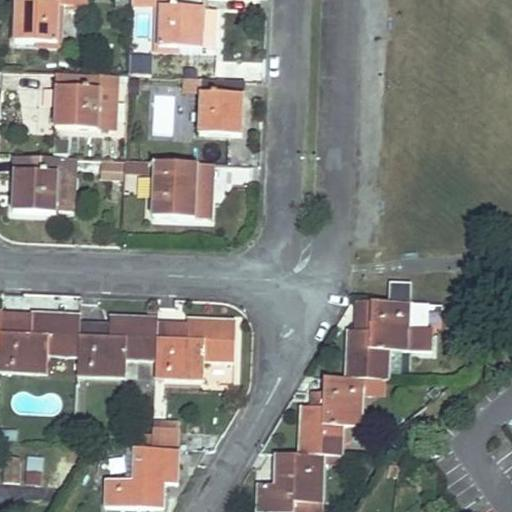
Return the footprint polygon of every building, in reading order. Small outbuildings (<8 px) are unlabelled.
[(57,47),(59,8),(87,9),(87,0),(17,0),(17,5),(22,5),(21,26),(16,26),(15,43),(17,45),(57,47)] [(201,53),(204,13),(204,12),(204,0),(132,0),(132,9),(133,9),(162,11),(160,51),(201,53)] [(217,53),(219,13),(218,13),(204,12),(204,13),(201,53),(217,53)] [(98,133),(101,78),(59,76),(59,92),(63,92),(62,111),(57,111),(57,132),(98,133)] [(116,134),(119,79),(117,79),(102,78),(101,78),(98,133),(116,135),(116,134)] [(240,118),(240,99),(244,99),(244,85),(201,83),(199,137),(242,139),(243,119),(240,118)] [(58,174),(58,162),(15,160),(14,176),(15,176),(19,177),(18,195),(15,194),(14,212),(57,213),(57,209),(74,209),(75,174),(58,174)] [(75,163),(58,162),(58,174),(75,174),(75,163)] [(139,177),(140,165),(127,164),(126,177),(127,177),(139,177)] [(155,178),(156,165),(140,165),(139,177),(155,178)] [(195,219),(197,167),(156,165),(155,178),(154,217),(195,219)] [(213,220),(215,167),(213,167),(197,167),(195,219),(213,220)] [(411,306),(412,286),(390,285),(389,305),(411,306)] [(370,334),(372,304),(371,304),(354,303),(354,304),(353,305),(352,333),(370,334)] [(433,355),(434,334),(427,333),(410,332),(411,306),(389,305),(372,304),(370,334),(352,333),(349,333),(346,381),(364,382),(384,383),(389,384),(389,383),(390,375),(391,356),(391,354),(399,354),(433,355)] [(427,333),(428,307),(426,306),(411,306),(410,332),(427,333)] [(79,359),(80,339),(80,337),(80,326),(80,318),(33,315),(32,336),(2,335),(1,354),(1,355),(0,371),(0,372),(48,376),(49,358),(51,358),(64,358),(79,359)] [(157,363),(158,342),(158,341),(159,326),(159,320),(111,318),(110,327),(109,341),(80,339),(79,359),(78,377),(126,379),(126,361),(157,363)] [(234,366),(236,323),(188,321),(188,328),(187,342),(187,343),(158,342),(157,363),(157,380),(204,383),(204,365),(234,366)] [(109,341),(110,327),(80,326),(80,337),(80,339),(109,341)] [(187,342),(188,328),(159,326),(158,341),(158,342),(187,343),(187,342)] [(398,375),(399,354),(391,354),(391,356),(390,375),(391,375),(398,375)] [(63,376),(64,358),(51,358),(49,358),(48,376),(63,376)] [(361,431),(363,403),(364,382),(346,381),(327,380),(326,397),(326,398),(325,411),(315,411),(303,410),(299,458),(324,459),(343,460),(344,460),(344,459),(346,431),(361,431)] [(382,403),(384,383),(364,382),(363,403),(382,403)] [(325,411),(326,398),(326,397),(316,396),(315,411),(325,411)] [(178,453),(179,431),(179,429),(178,430),(154,428),(153,436),(156,437),(169,437),(169,438),(168,452),(169,452),(178,453)] [(152,451),(153,436),(139,436),(139,450),(152,451)] [(168,452),(169,438),(169,437),(156,437),(153,436),(152,451),(168,452)] [(378,462),(388,445),(389,443),(384,439),(383,440),(371,456),(376,460),(378,462)] [(177,486),(178,453),(169,452),(168,452),(152,451),(139,450),(137,482),(137,484),(127,483),(109,482),(107,510),(160,511),(162,511),(164,485),(177,486)] [(137,482),(139,450),(137,450),(128,450),(128,451),(127,483),(137,484),(137,482)] [(322,506),(324,469),(324,459),(299,458),(277,457),(276,488),(260,488),(258,511),(292,511),(293,505),(294,505),(321,506),(322,506)] [(43,487),(44,459),(42,459),(29,459),(28,486),(29,486),(43,487)] [(343,470),(344,460),(343,460),(324,459),(324,469),(325,469),(343,470)] [(20,486),(21,460),(6,460),(5,485),(20,486)]
